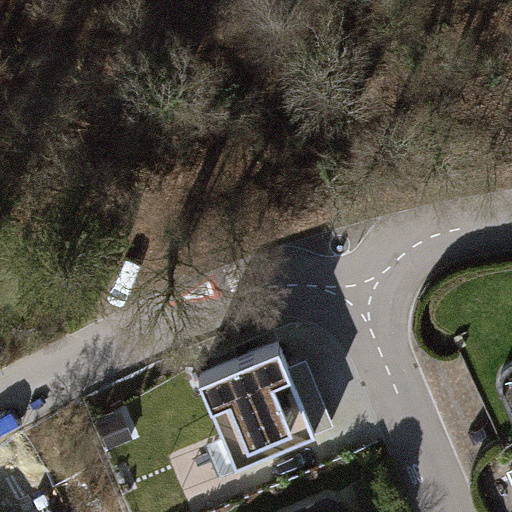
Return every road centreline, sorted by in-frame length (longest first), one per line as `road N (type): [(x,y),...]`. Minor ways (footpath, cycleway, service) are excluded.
road 1 (residential): [(346,261),(235,289),(0,409)]
road 2 (residential): [(449,511),(346,261)]
road 3 (residential): [(511,222),(346,261)]
